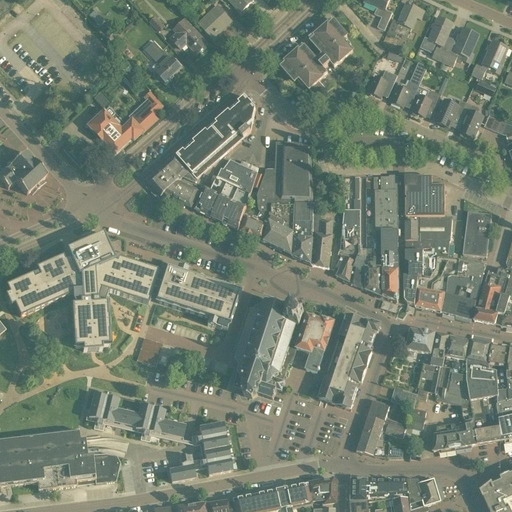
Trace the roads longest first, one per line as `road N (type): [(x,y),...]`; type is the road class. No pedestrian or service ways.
road 1 (residential): [(274,275),(387,321),(343,462)]
road 2 (tertiary): [(97,213),(236,93),(245,74)]
road 3 (tertiary): [(236,64),(83,199)]
road 4 (tertiary): [(143,501),(343,462)]
road 5 (residential): [(274,275),(97,213)]
road 6 (residential): [(499,197),(498,163),(390,117)]
road 7 (residential): [(143,501),(138,451),(185,449),(197,401)]
road 8 (residential): [(469,493),(450,468),(343,462)]
road 9 (unclassified): [(83,199),(0,109)]
